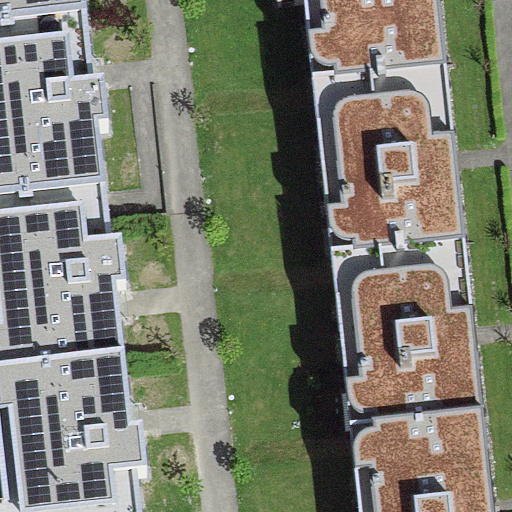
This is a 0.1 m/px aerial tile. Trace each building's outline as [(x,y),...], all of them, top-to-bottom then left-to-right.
[(0,0),(0,29),(79,21),(77,0),(0,0)] [(299,6),(308,90),(440,76),(432,0),(288,0),(289,7),(299,6)] [(0,204),(98,194),(92,134),(102,133),(98,91),(88,92),(79,21),(0,29),(0,204)] [(308,90),(327,264),(459,249),(440,76),(308,90)] [(101,221),(99,196),(98,194),(0,204),(0,379),(118,366),(110,295),(120,294),(115,251),(105,253),(101,221)] [(327,264),(345,438),(478,423),(459,249),(327,264)] [(0,511),(133,511),(130,480),(140,478),(135,436),(125,438),(118,366),(0,379),(0,511)] [(345,438),(353,511),(487,511),(478,423),(345,438)]
